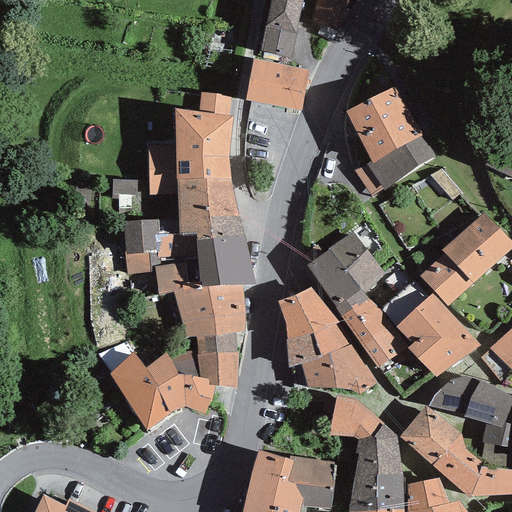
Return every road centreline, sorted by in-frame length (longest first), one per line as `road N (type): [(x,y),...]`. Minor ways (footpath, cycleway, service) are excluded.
road 1 (tertiary): [(282,226),(244,436),(212,491),(189,504),(170,503),(50,456),(21,462),(0,480)]
road 2 (residential): [(282,226),(251,212),(237,154),(258,0)]
road 3 (tertiary): [(377,0),(330,77),(282,226)]
